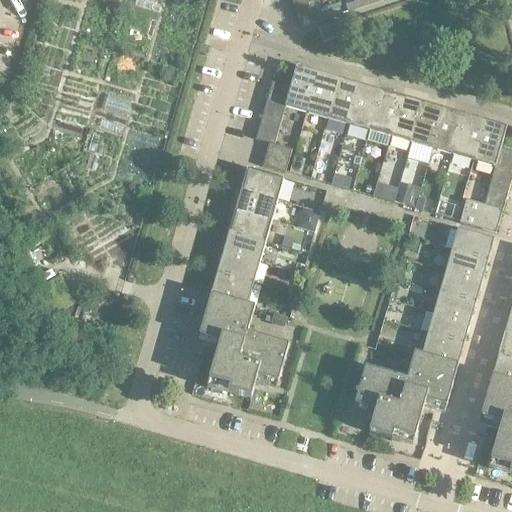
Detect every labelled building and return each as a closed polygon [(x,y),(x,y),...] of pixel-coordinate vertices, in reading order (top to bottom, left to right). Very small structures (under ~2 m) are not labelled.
[(321,10),(317,0),(312,0),(294,6),(298,18),(321,10)] [(366,8),(363,0),(346,6),(348,14),(366,8)] [(340,8),(322,14),(324,22),(343,16),(340,8)] [(322,14),(321,10),(298,18),(302,29),(324,22),(322,14)] [(347,36),(343,22),(319,30),(323,44),(347,36)] [(310,72),(297,68),(290,89),(288,96),(286,103),(285,108),(306,114),(318,76),(310,74),(310,72)] [(326,78),(318,76),(306,114),(327,120),(339,80),(326,76),(326,78)] [(352,83),(339,80),(327,120),(348,126),(359,88),(351,85),(352,83)] [(290,89),(272,84),(270,91),(288,96),(290,89)] [(367,90),(359,88),(348,126),(369,132),(381,92),(368,88),(367,90)] [(288,96),(270,91),(268,98),(286,103),(288,96)] [(394,96),(381,92),(369,132),(391,138),(402,100),(394,97),(394,96)] [(286,103),(268,98),(266,105),(284,111),(285,108),(286,103)] [(410,102),(402,100),(391,138),(411,144),(423,104),(410,100),(410,102)] [(436,107),(423,104),(411,144),(432,150),(443,112),(435,109),(436,107)] [(284,111),(266,105),(264,112),(282,118),(284,111)] [(282,118),(264,112),(262,119),(280,125),(282,118)] [(451,114),(443,112),(432,150),(453,156),(465,116),(452,112),(451,114)] [(477,119),(465,116),(453,156),(474,162),(485,123),(477,121),(477,119)] [(280,125),(262,119),(260,127),(278,132),(280,125)] [(493,126),(485,123),(474,162),(495,168),(497,164),(499,156),(501,149),(507,128),(493,124),(493,126)] [(278,132),(260,127),(258,134),(276,139),(278,132)] [(276,139),(258,134),(256,141),(269,145),(274,146),(276,139)] [(292,151),(274,146),(269,145),(266,156),(289,163),(292,151)] [(511,152),(501,149),(499,156),(511,160),(511,152)] [(289,163),(266,156),(262,168),(286,174),(289,163)] [(511,160),(499,156),(497,164),(511,167),(511,160)] [(511,167),(497,164),(495,168),(495,171),(511,175),(511,167)] [(284,180),(249,170),(247,180),(245,179),(241,192),(278,202),(284,180)] [(511,179),(511,175),(495,171),(493,178),(511,183),(511,179)] [(347,177),(344,189),(349,191),(352,179),(347,177)] [(511,183),(493,178),(491,185),(509,190),(511,183)] [(509,190),(491,185),(489,192),(507,197),(509,190)] [(367,187),(366,193),(373,195),(375,189),(367,187)] [(278,202),(241,192),(238,204),(240,205),(237,213),(272,223),(278,202)] [(407,192),(403,205),(415,209),(419,196),(407,192)] [(507,197),(489,192),(486,199),(505,204),(507,197)] [(419,199),(416,209),(423,211),(426,201),(419,199)] [(505,204),(486,199),(484,206),(503,212),(505,204)] [(467,201),(460,223),(460,225),(496,235),(503,212),(484,206),(467,201)] [(300,231),(314,235),(320,214),(305,210),(300,231)] [(272,223),(237,213),(235,221),(233,221),(229,233),(266,244),(272,223)] [(493,240),(458,230),(452,252),(488,262),(492,250),(490,249),(493,240)] [(266,244),(229,233),(226,246),(228,246),(225,255),(260,264),(266,244)] [(488,262),(452,252),(446,273),(480,283),(483,274),(485,275),(488,262)] [(260,264),(225,255),(223,263),(221,262),(217,275),(254,285),(260,264)] [(403,260),(399,272),(411,275),(414,264),(403,260)] [(296,264),(293,273),(302,276),(304,267),(296,264)] [(480,283),(446,273),(440,294),(476,304),(480,291),(478,291),(480,283)] [(254,285),(217,275),(214,287),(216,288),(214,295),(212,294),(199,337),(205,339),(203,346),(218,350),(209,382),(230,388),(229,393),(251,400),(257,378),(278,384),(289,346),(248,334),(255,308),(248,306),(254,285)] [(476,304),(440,294),(434,314),(468,324),(471,316),(473,316),(476,304)] [(468,324),(434,314),(428,335),(464,345),(468,333),(466,332),(468,324)] [(464,345),(428,335),(422,356),(415,354),(407,380),(366,368),(355,406),(376,412),(369,434),(392,440),(394,435),(415,441),(424,409),(439,413),(441,406),(446,408),(459,365),(457,365),(459,357),(461,358),(464,345)] [(511,336),(507,335),(505,343),(503,343),(499,355),(511,359),(511,336)] [(511,359),(499,355),(495,368),(497,368),(495,376),(493,375),(481,418),(486,419),(484,426),(500,431),(491,463),(511,469),(510,474),(511,474),(511,359)] [(488,434),(486,443),(493,445),(496,436),(488,434)]
